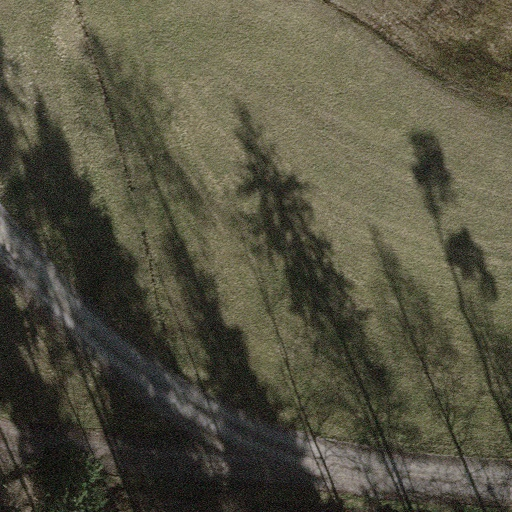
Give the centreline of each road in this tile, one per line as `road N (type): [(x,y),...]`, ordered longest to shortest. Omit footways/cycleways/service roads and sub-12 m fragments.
road 1 (track): [(511,491),(383,474),(201,412),(77,311),(0,227)]
road 2 (track): [(383,474),(0,419)]
